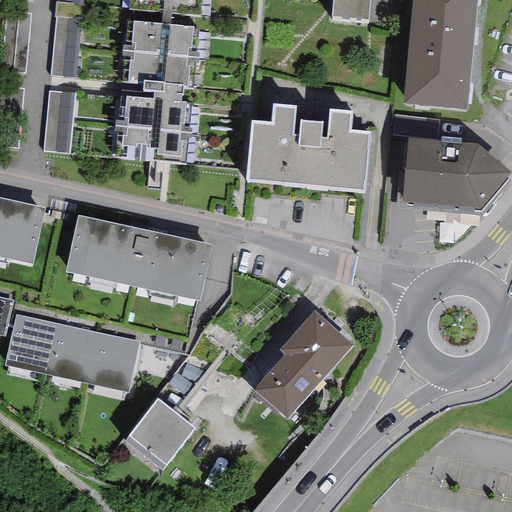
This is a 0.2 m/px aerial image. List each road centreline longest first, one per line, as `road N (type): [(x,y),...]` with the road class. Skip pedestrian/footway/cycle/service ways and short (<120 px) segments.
road 1 (residential): [(0,181),(321,258),(424,298)]
road 2 (secondary): [(427,357),(290,511)]
road 3 (unknown): [(321,258),(220,420)]
road 4 (unknown): [(22,186),(42,0)]
